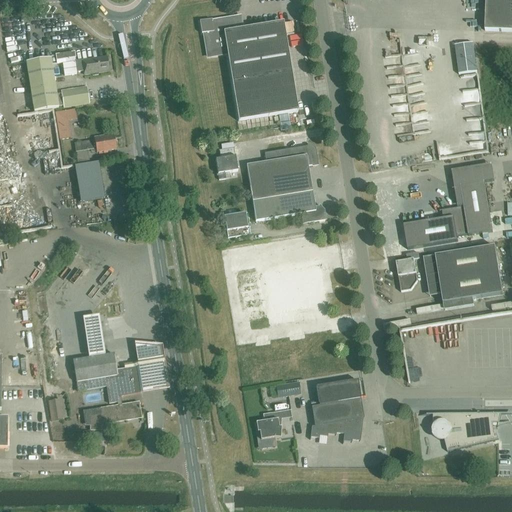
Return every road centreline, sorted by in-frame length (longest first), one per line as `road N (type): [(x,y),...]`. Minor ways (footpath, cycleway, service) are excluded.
road 1 (unclassified): [(388,418),(322,0)]
road 2 (secondary): [(192,463),(134,84)]
road 3 (unknown): [(159,254),(99,266),(59,313),(63,338),(145,338)]
road 4 (unclassified): [(192,463),(0,465)]
